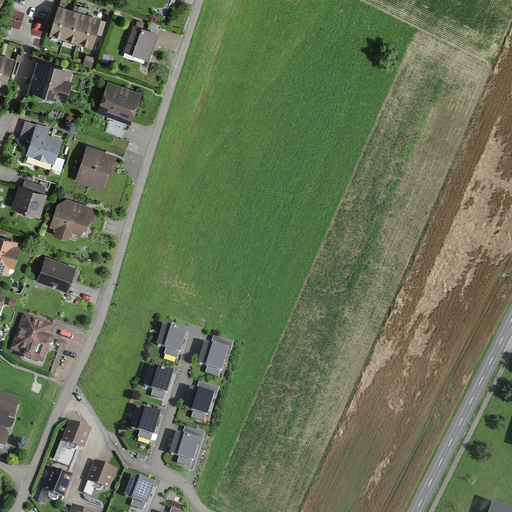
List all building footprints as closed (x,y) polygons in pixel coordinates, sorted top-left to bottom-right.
[(49,35),(62,39),(71,10),(58,6),(49,35)] [(62,39),(76,43),(84,14),(71,10),(62,39)] [(76,43),(89,47),(98,18),(84,14),(76,43)] [(132,25),(123,52),(148,61),(157,33),(132,25)] [(0,86),(1,87),(9,58),(0,55),(0,86)] [(73,71),(38,61),(30,90),(64,100),(73,71)] [(106,80),(95,114),(129,126),(141,93),(106,80)] [(24,120),(19,137),(29,140),(24,157),(52,165),(60,139),(45,135),(47,126),(24,120)] [(85,146),(75,179),(102,188),(112,155),(85,146)] [(16,186),(10,208),(39,217),(45,195),(16,186)] [(59,197),(48,229),(82,240),(93,208),(59,197)] [(0,272),(9,276),(14,260),(20,241),(0,235),(0,272)] [(42,256),(34,282),(66,293),(75,267),(42,256)] [(24,314),(11,350),(24,355),(23,358),(33,361),(43,364),(49,347),(51,347),(53,346),(54,344),(54,341),(54,340),(53,338),(51,337),(55,326),(24,314)] [(164,324),(157,346),(166,349),(165,355),(176,358),(178,352),(181,353),(187,332),(164,324)] [(205,343),(199,364),(208,367),(206,373),(218,377),(220,371),(221,371),(228,351),(231,352),(234,343),(213,337),(211,345),(205,343)] [(151,366),(144,388),(153,391),(151,396),(163,400),(165,394),(167,394),(174,373),(151,366)] [(191,388),(184,409),(193,412),(192,418),(204,422),(206,416),(207,416),(214,396),(216,396),(219,388),(199,382),(197,390),(191,388)] [(21,401),(1,395),(0,396),(0,416),(14,421),(21,401)] [(138,408),(131,429),(140,432),(138,437),(151,441),(152,435),(154,436),(161,415),(138,408)] [(0,416),(0,448),(6,450),(16,422),(0,416)] [(71,421),(62,443),(83,451),(92,430),(71,421)] [(171,455),(179,457),(178,463),(189,466),(191,461),(192,461),(199,440),(202,441),(205,433),(186,428),(183,436),(177,434),(171,455)] [(95,461),(87,481),(108,490),(116,469),(95,461)] [(52,468),(43,489),(64,498),(73,477),(52,468)] [(124,497),(133,500),(131,506),(143,510),(145,505),(147,506),(156,484),(132,475),(124,497)] [(511,511),(511,509),(493,503),(489,511),(511,511)]
